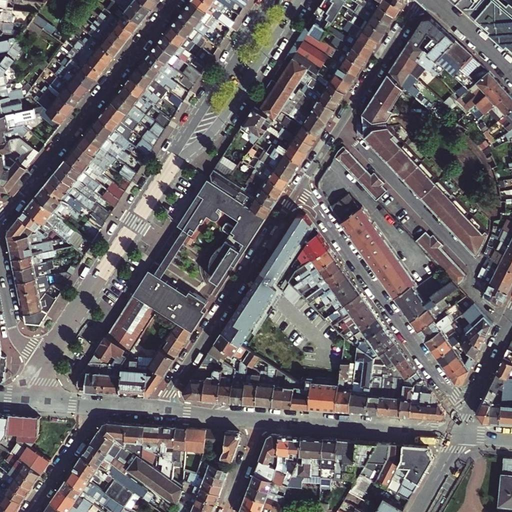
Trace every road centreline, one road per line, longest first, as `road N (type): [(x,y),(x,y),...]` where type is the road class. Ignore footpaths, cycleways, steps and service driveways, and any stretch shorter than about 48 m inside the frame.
road 1 (residential): [(298,189),(447,389),(475,394)]
road 2 (residential): [(0,214),(175,0)]
road 3 (residential): [(341,125),(475,266),(471,289),(509,324)]
road 4 (residential): [(298,189),(168,390),(163,411)]
road 5 (tertiary): [(162,179),(218,125),(298,0)]
road 6 (tertiary): [(162,179),(43,365)]
road 7 (tertiary): [(272,0),(162,179)]
road 8 (secondary): [(263,418),(457,432)]
road 9 (residential): [(422,0),(341,125)]
road 10 (tertiary): [(102,406),(30,511)]
